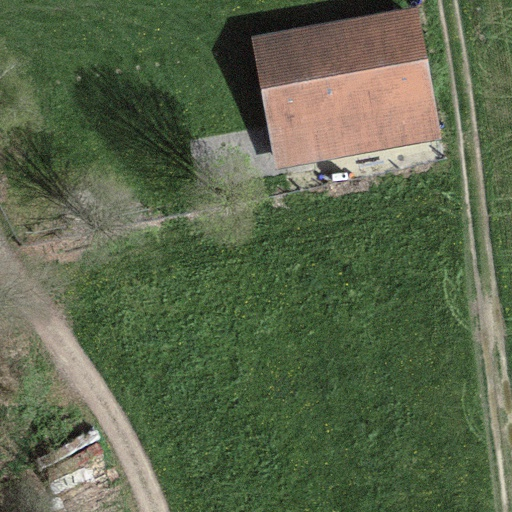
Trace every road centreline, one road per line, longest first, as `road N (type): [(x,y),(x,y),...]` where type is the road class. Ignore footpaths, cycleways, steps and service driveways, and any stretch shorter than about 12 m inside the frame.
road 1 (track): [(511,511),(447,0)]
road 2 (track): [(8,251),(106,406),(154,511)]
